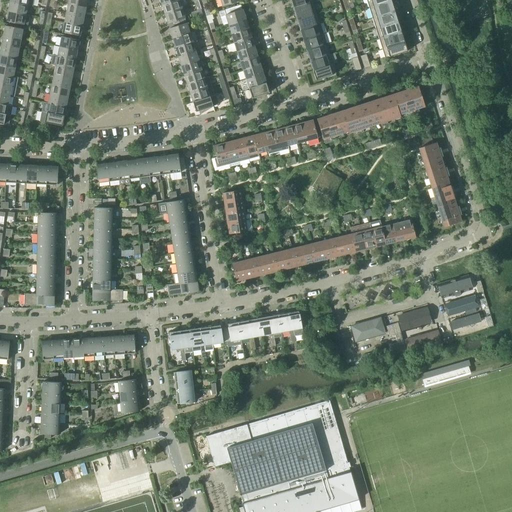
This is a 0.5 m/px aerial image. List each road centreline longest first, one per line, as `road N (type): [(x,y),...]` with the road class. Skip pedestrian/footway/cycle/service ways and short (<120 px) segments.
road 1 (residential): [(432,61),(487,234),(421,257)]
road 2 (residential): [(219,304),(191,132)]
road 3 (residential): [(73,320),(76,146)]
road 4 (unclassified): [(0,478),(161,434)]
road 5 (residential): [(301,104),(432,61)]
road 6 (residential): [(161,434),(148,315)]
